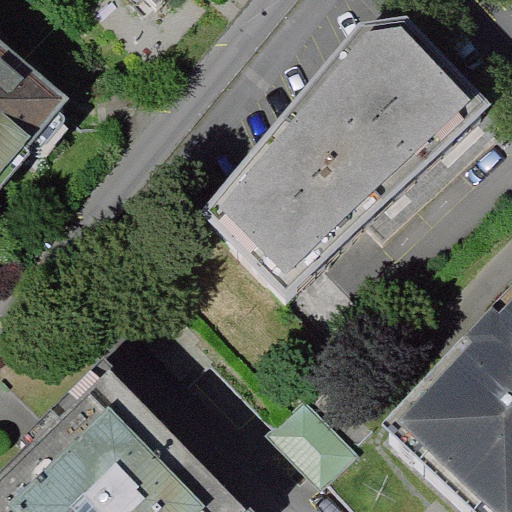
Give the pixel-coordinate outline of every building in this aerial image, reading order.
[(138,0),(161,22),(183,0),(138,0)] [(401,59),(364,64),(246,206),(212,246),(280,315),(471,133),(401,59)] [(0,189),(63,117),(0,63),(0,189)] [(511,511),(511,312),(390,443),(463,511),(511,511)] [(233,511),(115,390),(34,468),(0,501),(0,511),(233,511)] [(360,464),(307,411),(293,426),(271,448),(324,500),(360,464)]
